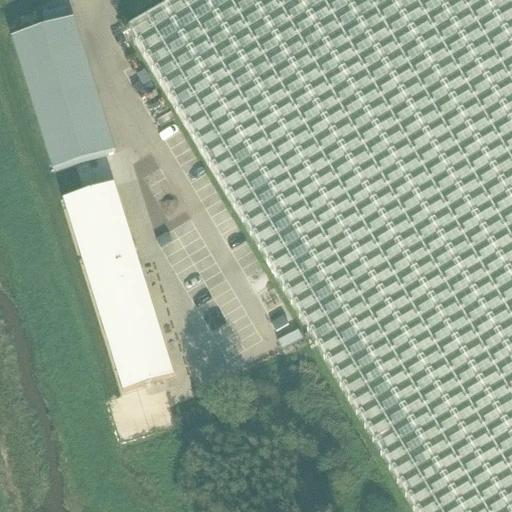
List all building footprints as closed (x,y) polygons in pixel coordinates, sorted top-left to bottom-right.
[(511,511),(511,0),(177,0),(128,29),(414,511),(511,511)] [(73,21),(11,41),(53,174),(115,154),(73,21)] [(111,166),(122,188),(132,183),(121,161),(111,166)] [(174,283),(192,276),(159,187),(132,197),(157,264),(166,260),(174,283)] [(108,189),(57,205),(118,396),(168,380),(108,189)] [(221,252),(244,243),(229,208),(207,217),(221,252)] [(211,287),(222,309),(255,292),(244,270),(211,287)] [(170,339),(206,323),(196,300),(160,316),(170,339)]
